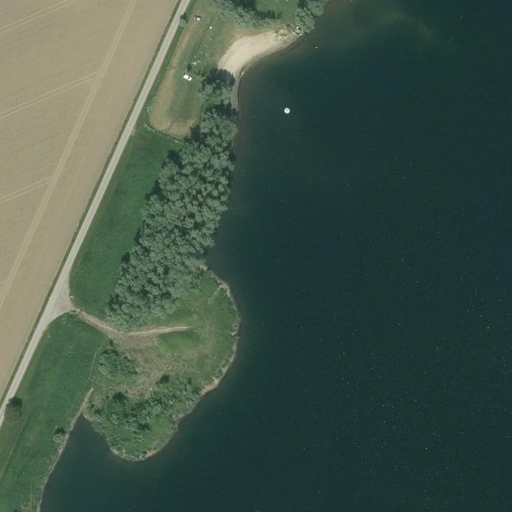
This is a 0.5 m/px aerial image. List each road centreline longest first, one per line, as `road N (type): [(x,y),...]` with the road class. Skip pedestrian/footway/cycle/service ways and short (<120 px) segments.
road 1 (unclassified): [(0,427),(184,0)]
road 2 (track): [(54,301),(137,340),(201,327)]
